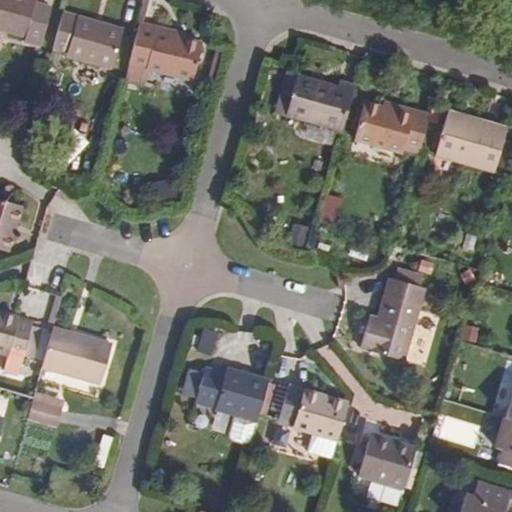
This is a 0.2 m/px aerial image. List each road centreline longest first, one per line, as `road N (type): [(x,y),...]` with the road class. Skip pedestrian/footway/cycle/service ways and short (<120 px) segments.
road 1 (residential): [(256,6),(185,267)]
road 2 (residential): [(185,267),(115,511)]
road 3 (residential): [(256,6),(454,59)]
road 4 (residential): [(185,267),(324,306)]
road 5 (residential): [(52,232),(185,267)]
